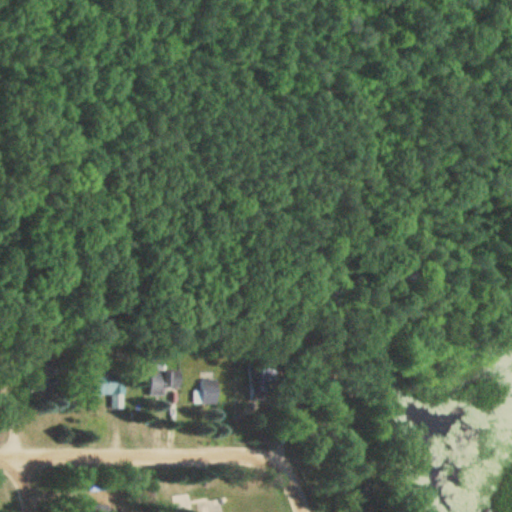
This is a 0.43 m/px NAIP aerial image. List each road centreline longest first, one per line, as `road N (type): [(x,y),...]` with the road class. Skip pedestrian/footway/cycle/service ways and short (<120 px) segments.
road 1 (residential): [(307,511),(276,457),(163,457)]
road 2 (residential): [(0,457),(163,457)]
